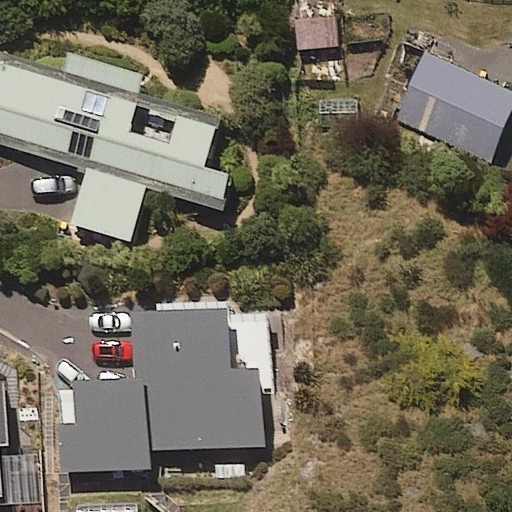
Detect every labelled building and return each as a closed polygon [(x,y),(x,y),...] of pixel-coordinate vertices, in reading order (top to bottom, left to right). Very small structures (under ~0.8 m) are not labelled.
[(341,50),(338,19),(296,24),(299,54),(341,50)] [(511,119),(511,98),(427,59),(399,120),(492,163),(511,119)] [(80,89),(8,67),(0,93),(0,145),(95,174),(79,227),(139,246),(155,192),(233,216),(244,180),(219,173),(231,136),(152,112),(160,85),(88,63),(80,89)] [(241,306),(163,308),(164,319),(151,319),(152,390),(69,392),(71,476),(160,473),(159,452),(279,449),(275,316),(241,317),(241,306)] [(0,393),(0,501),(16,501),(12,393),(0,393)]
